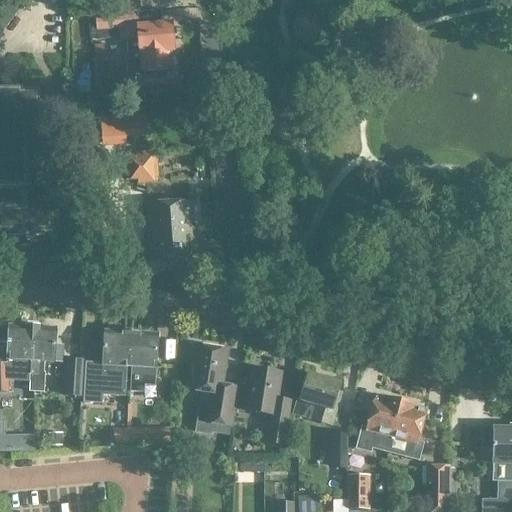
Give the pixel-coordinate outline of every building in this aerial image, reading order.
[(0,28),(4,31),(26,0),(8,0),(0,11),(0,28)] [(103,0),(105,13),(138,11),(137,0),(103,0)] [(296,35),(300,41),(311,49),(331,21),(318,13),(311,12),(305,13),(299,16),(295,22),(294,29),(296,35)] [(171,23),(138,26),(137,13),(97,16),(98,28),(118,27),(119,41),(125,40),(127,61),(126,61),(127,77),(143,76),(143,71),(168,69),(167,54),(171,50),(173,50),(171,23)] [(0,235),(51,235),(50,180),(28,180),(27,123),(39,123),(38,90),(0,90),(0,235)] [(145,136),(144,116),(100,119),(102,148),(126,146),(125,138),(145,136)] [(157,179),(156,152),(124,154),(125,182),(137,181),(137,188),(149,188),(149,184),(155,184),(154,179),(157,179)] [(178,153),(164,153),(165,167),(179,166),(178,153)] [(146,204),(150,261),(194,258),(190,201),(146,204)] [(6,360),(18,361),(17,375),(28,375),(32,328),(8,326),(8,327),(1,326),(1,343),(7,344),(6,360)] [(56,329),(32,328),(28,375),(27,391),(43,392),(44,374),(43,374),(43,362),(62,364),(63,347),(55,346),(56,329)] [(105,331),(103,360),(103,365),(85,363),(83,403),(101,405),(101,397),(124,398),(127,362),(130,362),(132,333),(105,331)] [(158,334),(132,333),(130,362),(128,393),(144,393),(144,387),(155,387),(155,363),(157,363),(158,334)] [(236,389),(221,386),(227,352),(198,347),(195,363),(193,363),(188,390),(201,392),(199,404),(208,406),(205,423),(230,427),(236,389)] [(66,363),(65,395),(81,396),(81,364),(66,363)] [(289,404),(276,402),(280,374),(251,370),(245,412),(270,416),(266,443),(282,446),(289,404)] [(342,395),(338,393),(340,385),(307,375),(299,401),(313,406),(309,419),(333,426),(342,395)] [(372,450),(387,454),(400,402),(383,398),(382,400),(374,397),(366,429),(361,427),(355,451),(371,454),(372,450)] [(418,407),(400,402),(387,454),(417,462),(421,446),(418,446),(426,411),(418,409),(418,407)] [(511,483),(511,429),(494,429),(494,431),(483,431),(482,449),(493,449),(492,483),(498,483),(511,483)] [(145,430),(126,431),(125,443),(146,443),(145,430)] [(114,443),(125,443),(126,431),(113,431),(114,443)] [(47,435),(47,447),(61,447),(61,435),(47,435)] [(347,469),(347,435),(330,435),(330,469),(347,469)] [(33,452),(33,437),(20,437),(20,452),(28,452),(33,452)] [(449,511),(450,467),(426,467),(425,486),(432,486),(432,493),(423,493),(422,511),(449,511)] [(166,472),(165,510),(182,510),(183,473),(166,472)] [(350,508),(370,508),(371,476),(351,476),(350,508)] [(511,511),(511,502),(497,502),(490,502),(489,511),(511,511)]
